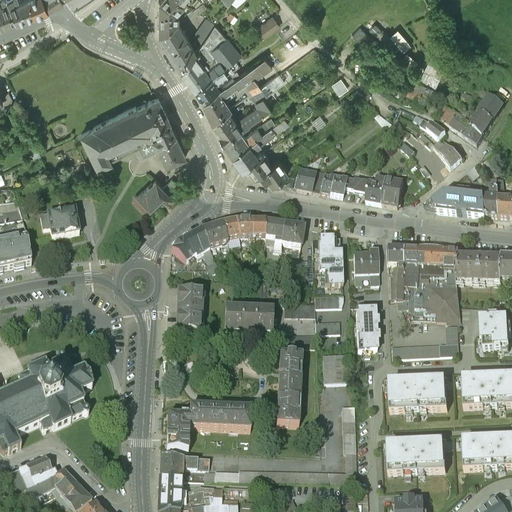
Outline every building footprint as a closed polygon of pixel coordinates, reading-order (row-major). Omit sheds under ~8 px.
[(9,5),(6,0),(0,0),(3,6),(0,7),(0,24),(2,28),(16,22),(9,5)] [(9,5),(16,22),(33,16),(26,0),(21,0),(19,1),(9,5)] [(26,0),(33,16),(47,10),(43,0),(26,0)] [(60,1),(59,0),(43,0),(47,10),(60,1)] [(182,3),(178,0),(159,0),(158,1),(158,34),(177,22),(178,21),(179,10),(184,5),(182,3)] [(203,3),(192,11),(195,17),(207,8),(203,3)] [(274,16),(259,27),(266,36),(281,25),(274,16)] [(205,19),(192,38),(201,45),(208,34),(214,25),(205,19)] [(195,53),(177,22),(158,34),(180,71),(188,64),(194,56),(195,53)] [(220,32),(214,25),(208,34),(211,38),(220,32)] [(371,39),(360,27),(352,35),(364,47),(371,39)] [(397,29),(389,36),(402,50),(410,44),(397,29)] [(225,38),(210,50),(220,62),(224,68),(240,56),(225,38)] [(430,55),(418,80),(423,82),(434,88),(446,63),(430,55)] [(194,56),(188,64),(180,71),(194,89),(194,90),(206,81),(222,70),(224,68),(220,62),(209,70),(207,74),(194,56)] [(221,88),(217,91),(221,97),(225,96),(235,88),(237,91),(254,79),(258,84),(260,82),(259,81),(261,80),(259,78),(272,68),(264,57),(240,74),(234,79),(221,88)] [(311,65),(302,72),(308,80),(317,74),(311,65)] [(236,69),(230,73),(234,79),(240,74),(236,69)] [(206,81),(194,90),(199,97),(202,102),(217,91),(221,88),(219,85),(217,87),(213,82),(215,80),(217,80),(226,74),(222,70),(206,81)] [(257,105),(255,107),(254,106),(244,113),(246,116),(244,117),(249,124),(256,119),(260,117),(270,109),(266,105),(271,101),(267,95),(283,83),(278,76),(249,96),(257,105)] [(340,78),(331,85),(338,95),(347,89),(340,78)] [(412,92),(408,101),(416,105),(414,110),(422,114),(426,106),(425,105),(434,88),(423,82),(418,80),(412,92)] [(371,99),(356,90),(350,100),(365,108),(371,99)] [(221,97),(217,91),(202,102),(212,122),(227,111),(230,110),(227,105),(228,104),(225,100),(224,101),(221,97)] [(148,103),(136,109),(135,108),(92,128),(93,129),(81,135),(97,169),(112,161),(108,153),(115,149),(118,155),(140,144),(138,139),(148,134),(147,132),(152,130),(156,137),(152,139),(166,168),(185,158),(168,122),(169,122),(157,99),(150,102),(150,101),(148,102),(148,103)] [(489,100),(478,116),(493,126),(503,110),(489,100)] [(238,126),(227,111),(212,122),(219,133),(217,134),(222,143),(239,131),(240,131),(249,124),(244,117),(239,121),(238,126)] [(450,131),(457,120),(445,112),(438,123),(450,131)] [(493,126),(478,116),(469,128),(467,131),(482,141),(493,126)] [(457,120),(450,131),(477,150),(482,141),(467,131),(469,128),(463,123),(457,120)] [(265,123),(252,133),(256,139),(263,134),(269,129),(265,123)] [(430,127),(424,124),(420,130),(427,135),(432,128),(430,127)] [(269,129),(263,134),(267,140),(276,134),(272,128),(269,129)] [(446,138),(439,133),(432,128),(427,135),(440,145),(446,138)] [(239,131),(222,143),(231,156),(256,139),(252,133),(245,138),(240,131),(239,131)] [(423,138),(415,133),(411,138),(417,143),(418,142),(430,153),(433,151),(434,150),(422,139),(423,138)] [(256,139),(231,156),(237,165),(240,169),(244,167),(259,155),(258,153),(256,154),(253,150),(267,140),(263,134),(256,139)] [(409,136),(402,145),(405,148),(410,152),(413,148),(424,159),(426,156),(430,153),(418,142),(417,143),(411,138),(409,136)] [(260,145),(264,150),(270,146),(266,141),(260,145)] [(35,144),(28,147),(33,158),(40,154),(35,144)] [(462,163),(440,145),(435,150),(434,150),(433,151),(438,156),(451,173),(462,163)] [(410,152),(405,148),(401,153),(411,161),(415,157),(410,152)] [(259,155),(244,167),(247,171),(250,172),(251,171),(255,176),(259,173),(271,165),(262,153),(259,155)] [(271,165),(259,173),(265,180),(267,180),(271,186),(288,174),(278,159),(271,165)] [(45,166),(39,169),(40,172),(35,174),(36,176),(48,171),(45,166)] [(424,169),(419,172),(426,181),(430,177),(424,169)] [(315,179),(300,176),(295,192),(311,195),(315,179)] [(325,177),(316,176),(315,179),(311,195),(320,197),(324,181),(325,177)] [(162,189),(155,180),(132,202),(149,220),(171,198),(171,197),(162,189)] [(171,180),(162,189),(171,197),(180,189),(171,180)] [(334,182),(324,181),(320,197),(329,199),(334,182)] [(368,198),(366,206),(381,208),(386,183),(377,181),(376,187),(370,186),(368,198)] [(342,183),(334,182),(329,199),(343,201),(345,193),(348,183),(342,182),(342,183)] [(358,185),(348,183),(345,193),(354,195),(364,185),(358,183),(358,185)] [(403,186),(386,183),(381,208),(398,211),(399,202),(400,202),(403,186)] [(496,183),(487,184),(488,192),(491,192),(491,191),(497,191),(496,183)] [(364,185),(354,195),(368,198),(370,186),(364,185)] [(494,201),(483,201),(484,221),(499,222),(498,202),(497,191),(491,191),(491,192),(491,197),(493,197),(494,201)] [(483,199),(444,195),(430,206),(437,216),(484,221),(483,201),(483,199)] [(72,202),(59,205),(60,211),(62,210),(64,216),(74,214),(72,202)] [(511,202),(502,202),(498,202),(499,222),(511,222),(511,202)] [(23,208),(17,210),(18,213),(18,214),(21,224),(27,222),(23,208)] [(0,229),(2,229),(3,237),(15,234),(13,227),(22,226),(21,224),(18,214),(0,217),(0,229)] [(64,216),(40,221),(43,235),(46,234),(46,235),(50,234),(51,243),(79,238),(74,214),(64,216)] [(234,224),(222,227),(226,243),(238,240),(234,224)] [(251,224),(234,224),(238,240),(248,241),(248,243),(251,243),(251,241),(251,224)] [(264,224),(251,224),(251,241),(264,242),(264,224)] [(284,227),(272,225),(264,224),(264,242),(274,243),(272,255),(281,255),(280,250),(281,246),(282,243),(282,242),(284,227)] [(22,226),(13,227),(15,234),(24,232),(22,226)] [(220,227),(201,233),(209,251),(227,245),(226,243),(222,227),(220,227)] [(304,230),(284,227),(282,242),(282,243),(281,246),(301,249),(304,230)] [(3,237),(0,237),(0,274),(31,268),(27,240),(24,232),(15,234),(3,237)] [(201,233),(184,244),(171,255),(185,265),(192,259),(196,264),(201,261),(199,257),(202,256),(209,267),(216,268),(209,251),(201,233)] [(342,266),(340,266),(340,242),(318,243),(319,275),(320,275),(321,289),(342,288),(342,266)] [(289,258),(299,258),(300,250),(290,250),(289,258)] [(405,252),(386,251),(387,268),(400,269),(399,275),(404,275),(405,269),(405,252)] [(419,253),(405,252),(405,269),(418,269),(419,253)] [(458,255),(419,253),(418,269),(405,269),(404,283),(404,304),(409,304),(409,312),(409,324),(410,325),(461,326),(459,310),(458,304),(456,287),(457,286),(458,260),(458,255)] [(369,258),(353,259),(354,280),(370,279),(371,289),(379,289),(377,254),(369,254),(369,258)] [(458,260),(457,286),(501,287),(502,262),(458,260)] [(511,261),(502,262),(501,287),(501,295),(510,295),(511,285),(511,284),(511,261)] [(399,282),(390,282),(391,306),(398,305),(404,304),(404,283),(399,282)] [(352,313),(380,312),(379,292),(351,294),(352,313)] [(191,296),(179,295),(177,335),(200,336),(202,296),(191,296)] [(314,310),(343,309),(343,297),(314,298),(314,310)] [(404,304),(398,305),(399,313),(409,312),(409,304),(404,304)] [(314,307),(284,307),(284,320),(314,320),(314,307)] [(273,315),(226,313),(225,337),(272,338),(273,315)] [(356,315),(358,355),(377,354),(375,314),(356,315)] [(489,323),(479,323),(480,346),(483,346),(483,353),(501,352),(501,350),(509,350),(508,340),(511,340),(511,329),(508,330),(507,322),(498,322),(498,320),(489,320),(489,323)] [(315,324),(316,336),(341,335),(340,323),(315,324)] [(457,330),(445,330),(446,348),(391,351),(392,363),(459,360),(457,330)] [(315,339),(284,339),(284,351),(316,351),(315,339)] [(57,363),(46,368),(43,368),(27,375),(26,377),(17,381),(21,389),(0,399),(0,454),(1,456),(3,456),(7,455),(8,456),(20,450),(15,439),(39,428),(43,436),(52,432),(54,432),(70,425),(71,423),(83,417),(84,418),(85,418),(87,418),(88,417),(88,416),(89,415),(89,414),(88,413),(87,412),(86,412),(85,412),(83,407),(83,405),(80,397),(92,391),(84,372),(71,378),(68,371),(65,370),(63,365),(64,364),(64,362),(64,361),(63,360),(62,359),(60,359),(59,359),(58,360),(57,361),(57,363)] [(301,360),(279,359),(276,428),(298,429),(301,360)] [(345,360),(322,361),(323,388),(346,387),(345,360)] [(472,382),(463,383),(464,390),(462,390),(463,412),(484,411),(483,409),(491,409),(491,411),(498,410),(498,409),(504,408),(505,410),(511,409),(511,379),(507,380),(507,378),(498,378),(498,380),(481,381),(481,379),(472,380),(472,382)] [(400,386),(390,386),(390,394),(388,394),(389,416),(406,415),(406,413),(412,413),(413,415),(420,415),(419,413),(426,412),(427,414),(447,413),(446,391),(444,391),(444,384),(435,384),(435,382),(426,382),(426,384),(409,385),(409,383),(400,384),(400,386)] [(354,410),(341,410),(343,456),(345,456),(346,468),(356,469),(354,410)] [(250,413),(189,411),(189,420),(188,431),(249,434),(250,413)] [(189,420),(167,419),(166,454),(187,454),(188,431),(189,420)] [(473,443),(463,443),(464,451),(462,451),(463,473),(484,473),(484,471),(491,470),(491,472),(498,472),(498,470),(505,470),(505,471),(511,470),(511,441),(507,441),(507,439),(498,440),(498,442),(481,443),(481,441),(472,441),(473,443)] [(399,447),(388,448),(388,455),(386,455),(387,477),(404,477),(404,475),(411,475),(411,476),(418,476),(418,474),(425,474),(425,476),(445,475),(444,452),(442,452),(442,445),(433,445),(433,443),(424,444),(424,446),(407,446),(407,445),(399,445),(399,447)] [(46,461),(26,469),(28,475),(34,490),(47,483),(57,477),(54,472),(51,473),(46,461)] [(197,463),(160,462),(159,482),(180,483),(181,469),(185,469),(185,471),(196,472),(197,463)] [(208,464),(197,463),(196,472),(208,472),(208,464)] [(238,475),(214,475),(204,475),(203,483),(247,485),(343,487),(355,487),(357,487),(356,469),(346,468),(346,475),(238,474),(238,475)] [(27,494),(21,478),(28,475),(26,469),(3,479),(12,503),(19,499),(18,498),(27,494)] [(70,480),(63,474),(57,477),(47,483),(34,490),(30,493),(34,500),(55,490),(59,487),(70,480)] [(78,511),(91,502),(70,480),(59,487),(55,490),(59,496),(69,510),(70,511),(78,511)] [(180,483),(159,482),(157,511),(236,511),(236,509),(228,509),(227,503),(241,504),(241,511),(251,511),(252,493),(198,491),(188,495),(180,495),(180,483)] [(355,487),(343,487),(342,499),(354,499),(355,487)] [(34,500),(30,493),(19,500),(24,511),(33,511),(33,510),(37,508),(34,500)] [(484,507),(485,509),(480,511),(504,511),(499,504),(496,499),(484,507)] [(499,504),(504,511),(510,511),(511,511),(511,504),(511,499),(505,500),(499,504)] [(405,502),(395,503),(395,510),(397,510),(397,511),(423,511),(423,501),(414,502),(414,500),(405,501),(405,502)]
